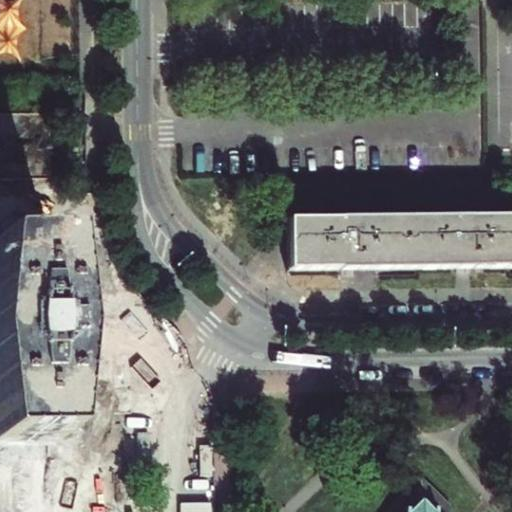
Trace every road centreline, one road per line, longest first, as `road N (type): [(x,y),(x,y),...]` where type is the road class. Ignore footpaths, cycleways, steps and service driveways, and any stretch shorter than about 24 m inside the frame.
road 1 (residential): [(136,134),(135,207),(146,252),(229,339),(289,360),(511,357)]
road 2 (residential): [(511,320),(295,321),(270,314),(165,222),(148,191),(136,134)]
road 3 (residential): [(135,0),(136,134)]
